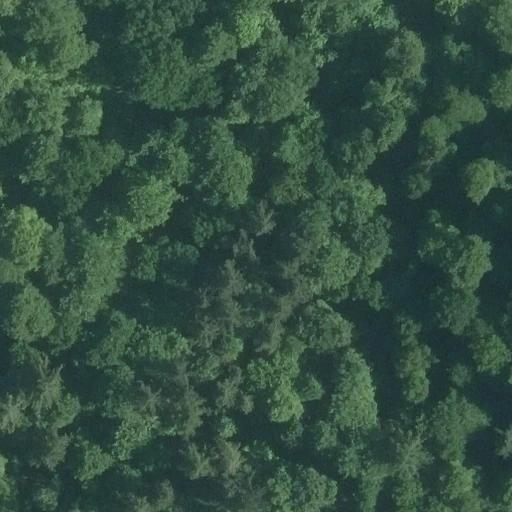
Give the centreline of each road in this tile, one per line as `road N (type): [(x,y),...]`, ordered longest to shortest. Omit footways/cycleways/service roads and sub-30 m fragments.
road 1 (track): [(511,402),(249,0)]
road 2 (track): [(177,0),(150,81),(90,209),(0,335)]
